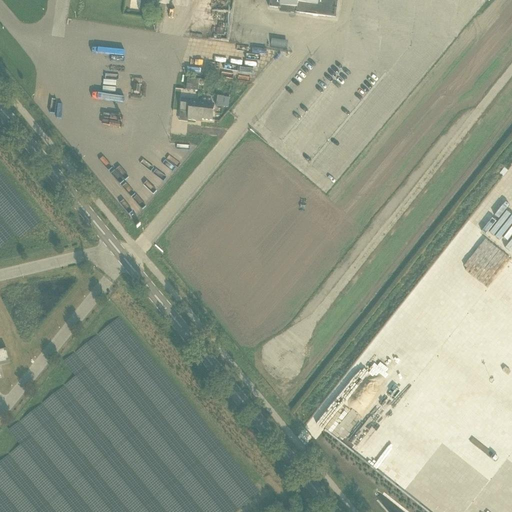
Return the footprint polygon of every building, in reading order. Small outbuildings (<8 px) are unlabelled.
[(270,0),(269,7),(279,9),(279,11),(335,18),(337,0),(270,0)] [(199,80),(187,79),(186,91),(198,92),(199,80)] [(223,109),(223,107),(224,98),(217,97),(216,108),(223,109)] [(212,122),(213,116),(214,106),(191,103),(191,100),(182,99),(181,111),(189,112),(188,120),(203,122),(203,121),(212,122)] [(0,365),(3,365),(10,363),(7,351),(0,352),(0,365)]
